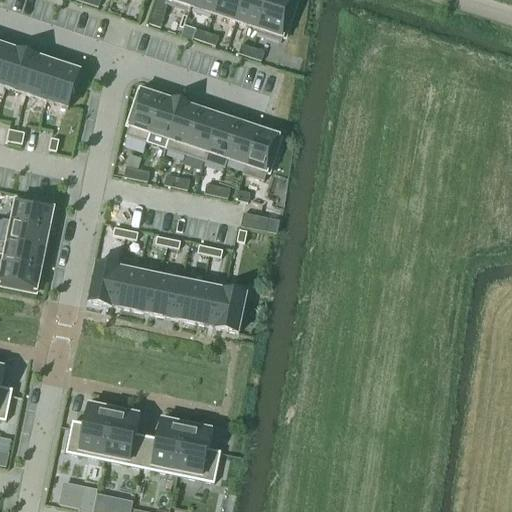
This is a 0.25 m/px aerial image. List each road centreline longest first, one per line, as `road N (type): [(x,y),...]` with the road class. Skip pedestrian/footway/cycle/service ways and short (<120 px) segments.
road 1 (residential): [(119,60),(25,511)]
road 2 (residential): [(259,108),(119,60)]
road 3 (residential): [(119,60),(0,20)]
